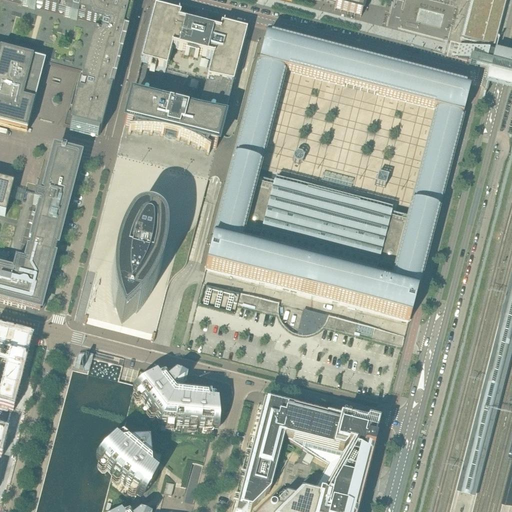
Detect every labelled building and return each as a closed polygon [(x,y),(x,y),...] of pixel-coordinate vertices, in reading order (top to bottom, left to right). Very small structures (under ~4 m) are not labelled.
[(0,0),(0,52),(44,64),(83,74),(101,0),(0,0)] [(117,0),(101,0),(83,74),(74,106),(69,104),(63,126),(70,128),(69,132),(97,139),(98,135),(99,136),(133,4),(117,0)] [(336,0),(335,4),(334,11),(360,18),(364,0),(336,0)] [(393,0),(387,25),(388,25),(399,28),(448,41),(471,47),(479,49),(480,45),(480,42),(491,0),(393,0)] [(246,33),(220,27),(218,33),(178,23),(180,16),(154,9),(152,16),(140,63),(166,69),(171,49),(185,52),(184,55),(197,58),(198,55),(212,59),(207,80),(213,82),(232,86),(244,40),(246,33)] [(409,323),(437,212),(469,91),(366,64),(265,38),(258,64),(231,169),(205,270),(409,323)] [(469,55),(471,48),(457,45),(456,48),(459,49),(458,52),(458,54),(455,53),(454,57),(468,60),(469,55)] [(44,64),(0,52),(0,127),(26,134),(44,64)] [(508,80),(511,70),(501,67),(498,77),(508,80)] [(216,149),(220,132),(232,86),(213,82),(212,87),(205,85),(197,117),(179,112),(180,110),(174,108),(174,111),(134,100),(135,96),(132,95),(131,100),(131,99),(124,125),(132,127),(132,133),(127,133),(127,134),(139,134),(141,134),(149,134),(152,135),(160,136),(162,137),(162,136),(163,136),(163,135),(165,136),(165,134),(168,135),(167,136),(172,138),(173,136),(176,137),(175,138),(177,139),(177,140),(177,141),(179,141),(187,144),(189,145),(196,148),(199,150),(206,154),(208,155),(209,154),(205,152),(208,147),(216,149)] [(42,196),(35,195),(32,204),(39,206),(23,267),(16,266),(14,275),(11,274),(11,275),(0,271),(0,302),(39,313),(54,257),(56,251),(74,179),(73,179),(75,175),(79,158),(70,156),(68,163),(61,162),(63,154),(54,152),(48,173),(42,196)] [(68,163),(70,156),(63,154),(61,162),(68,163)] [(0,215),(5,217),(13,186),(0,183),(0,215)] [(84,317),(84,318),(139,333),(148,323),(156,312),(163,314),(177,260),(186,262),(187,259),(197,222),(200,207),(109,184),(95,239),(104,241),(95,273),(84,317)] [(293,330),(322,337),(327,315),(302,309),(299,325),(288,322),(289,320),(285,319),(283,326),(293,328),(293,330)] [(0,445),(2,437),(10,408),(14,390),(26,345),(26,343),(0,336),(0,371),(4,373),(0,388),(0,387),(0,445)] [(139,391),(136,394),(160,423),(213,430),(213,427),(215,420),(217,412),(216,404),(210,405),(209,398),(209,397),(208,393),(178,390),(177,388),(186,380),(175,377),(165,383),(156,378),(155,378),(151,380),(150,380),(148,381),(139,391)] [(235,511),(245,511),(247,511),(248,511),(250,511),(269,493),(283,440),(327,465),(309,497),(300,495),(294,501),(284,498),(275,508),(270,507),(264,511),(357,511),(370,461),(368,460),(370,455),(372,456),(374,446),(373,446),(376,435),(377,429),(367,427),(364,430),(292,411),(291,412),(291,413),(286,412),(287,410),(263,404),(263,405),(258,425),(252,449),(251,452),(250,455),(249,458),(246,470),(245,473),(245,476),(244,478),(240,493),(240,496),(239,499),(238,502),(235,511)] [(115,444),(101,464),(111,475),(112,476),(125,487),(138,496),(156,478),(158,471),(152,466),(149,466),(149,463),(148,451),(142,447),(135,447),(128,448),(128,446),(127,446),(121,441),(120,441),(115,444)]
